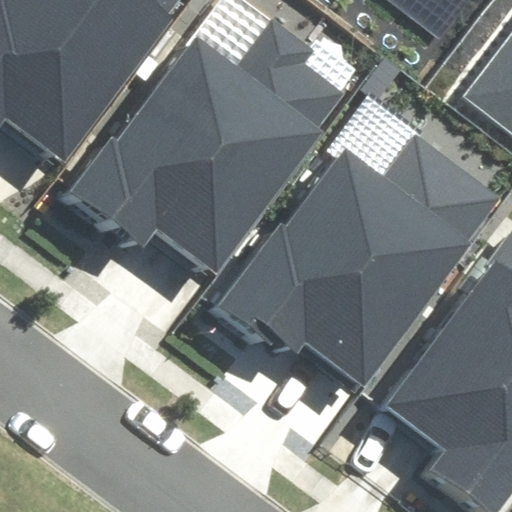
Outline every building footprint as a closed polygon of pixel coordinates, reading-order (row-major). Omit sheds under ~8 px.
[(167,13),(177,0),(0,0),(0,123),(0,124),(8,114),(67,160),(176,20),(167,13)] [(318,126),(342,94),(301,64),(312,50),(273,21),(238,68),(196,37),(116,144),(110,139),(69,194),(150,253),(162,236),(218,277),(325,132),(318,126)] [(511,36),(468,95),(511,127),(511,36)] [(362,388),(501,197),(417,137),(387,178),(345,148),(288,226),(282,222),(222,303),(297,358),(305,347),(362,388)] [(496,511),(511,490),(511,224),(379,404),(443,451),(431,468),(490,511),(496,511)]
